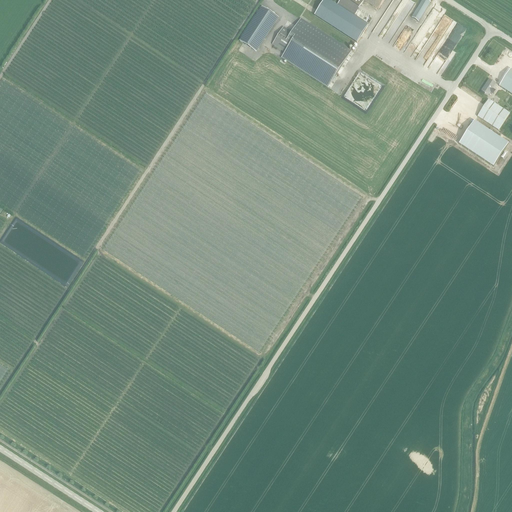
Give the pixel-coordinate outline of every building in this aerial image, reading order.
[(327,0),(324,0),(314,16),(357,43),(368,26),(327,0)] [(378,10),(384,0),(340,0),(338,5),(369,25),(372,19),(358,10),(364,1),(378,10)] [(419,22),(431,2),(427,0),(423,0),(412,18),(419,22)] [(262,8),(240,42),(256,52),(278,18),(262,8)] [(328,88),(351,52),(301,19),(292,33),(284,27),(272,45),(285,53),(282,58),(328,88)] [(441,62),(457,37),(451,33),(435,58),(441,62)] [(511,94),(511,70),(510,70),(499,86),(511,94)] [(382,86),(360,72),(344,97),(366,111),(382,86)] [(489,95),(490,92),(493,94),(496,90),(493,88),(496,84),(489,80),(482,91),(489,95)] [(470,103),(469,104),(465,102),(462,97),(460,96),(456,98),(457,100),(454,101),(458,103),(459,103),(461,106),(460,108),(455,111),(455,112),(451,110),(450,111),(447,113),(450,119),(447,120),(446,124),(450,126),(451,127),(454,129),(453,132),(455,135),(457,131),(458,130),(467,111),(472,108),(470,103)] [(489,100),(477,117),(498,131),(510,114),(489,100)] [(508,145),(474,122),(459,145),(493,167),(508,145)]
